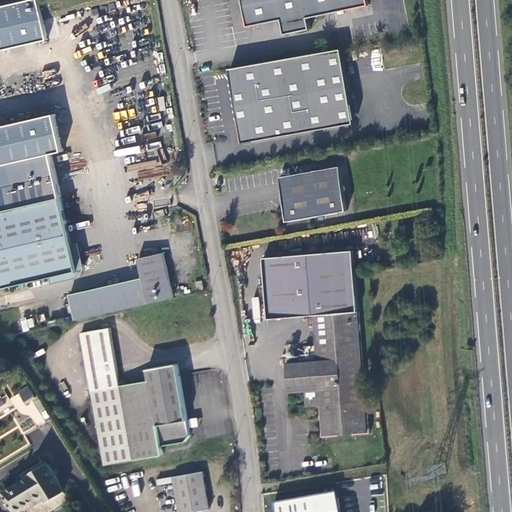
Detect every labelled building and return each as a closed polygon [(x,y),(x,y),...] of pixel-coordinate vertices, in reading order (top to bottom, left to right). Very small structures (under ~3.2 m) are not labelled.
[(39,0),(35,0),(0,8),(0,51),(49,40),(39,0)] [(243,0),(249,25),(283,18),(286,33),(311,28),(309,17),(370,4),(369,0),(243,0)] [(344,53),(233,73),(246,143),(359,123),(344,53)] [(0,212),(65,198),(55,155),(67,153),(58,116),(0,129),(0,212)] [(287,209),(289,220),(349,210),(341,166),(281,176),(287,209)] [(76,245),(65,198),(0,212),(0,289),(53,278),(81,272),(76,245)] [(81,244),(76,245),(81,272),(53,278),(55,284),(82,279),(87,270),(81,244)] [(369,426),(354,250),(264,258),(268,303),(313,299),(315,315),(318,359),(321,389),(306,390),(307,406),(320,405),(323,436),(340,435),(340,434),(353,433),(353,434),(371,432),(371,426),(369,426)] [(77,320),(176,297),(165,252),(139,258),(144,277),(71,294),(77,320)] [(313,299),(268,303),(269,319),(315,315),(313,299)] [(112,327),(82,332),(106,466),(165,455),(163,446),(186,443),(192,434),(179,363),(149,368),(151,380),(122,385),(112,327)] [(321,389),(318,359),(288,362),(291,392),(306,390),(321,389)] [(29,387),(21,392),(29,403),(37,398),(29,387)] [(48,502),(65,491),(48,463),(26,477),(26,478),(3,493),(15,511),(33,502),(35,505),(47,499),(48,502)] [(194,511),(211,509),(205,471),(174,476),(180,511),(194,511)] [(342,511),(338,489),(276,501),(277,511),(370,511),(370,508),(362,509),(359,507),(352,508),(348,511),(342,511)]
